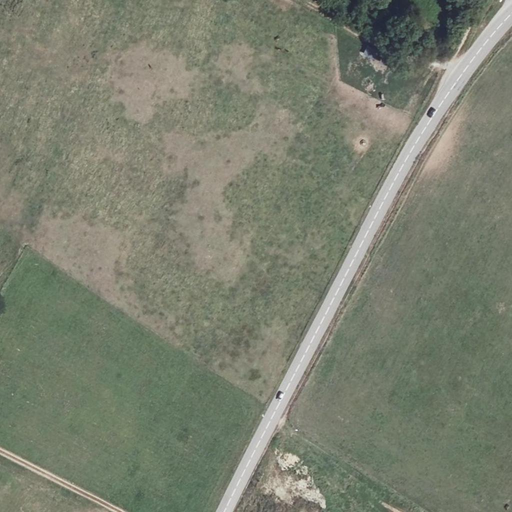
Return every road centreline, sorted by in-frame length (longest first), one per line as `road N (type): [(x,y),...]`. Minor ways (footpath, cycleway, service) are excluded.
road 1 (tertiary): [(511,12),(459,76),(388,191),(224,511)]
road 2 (track): [(114,511),(0,453)]
